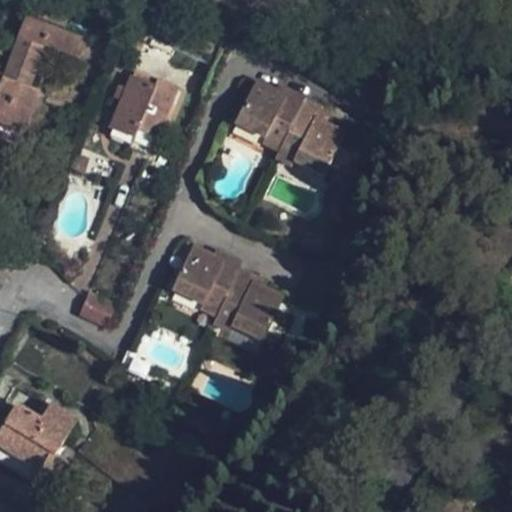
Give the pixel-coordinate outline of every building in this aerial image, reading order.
[(69,7),(50,0),(35,0),(31,12),(62,24),(69,7)] [(26,19),(0,89),(0,123),(24,133),(40,92),(31,89),(46,48),(78,59),(85,40),(26,19)] [(148,36),(136,30),(129,46),(141,51),(148,36)] [(350,80),(379,86),(385,59),(385,55),(374,54),(356,50),(350,80)] [(157,137),(177,89),(158,82),(155,88),(133,79),(112,128),(135,137),(137,130),(157,137)] [(277,150),(302,104),(306,97),(279,83),(276,89),(258,80),(236,123),(267,139),(265,144),(277,150)] [(326,116),(302,104),(277,150),(273,158),(287,165),(290,158),(322,174),(344,131),(324,121),(326,116)] [(24,133),(0,123),(0,139),(19,147),(24,133)] [(73,154),(67,168),(78,173),(82,158),(73,154)] [(215,321),(239,272),(243,264),(218,252),(214,259),(193,249),(171,294),(205,310),(203,315),(215,321)] [(265,284),(239,272),(215,321),(212,327),(224,333),(227,327),(261,343),(283,299),(263,289),(265,284)] [(80,315),(106,328),(117,306),(90,293),(80,315)] [(0,405),(3,407),(17,384),(2,375),(0,378),(0,405)] [(0,434),(0,447),(39,471),(51,453),(56,456),(78,421),(52,404),(42,420),(17,405),(0,434)] [(0,462),(32,482),(39,471),(0,447),(0,462)] [(114,511),(152,511),(131,493),(114,511)]
